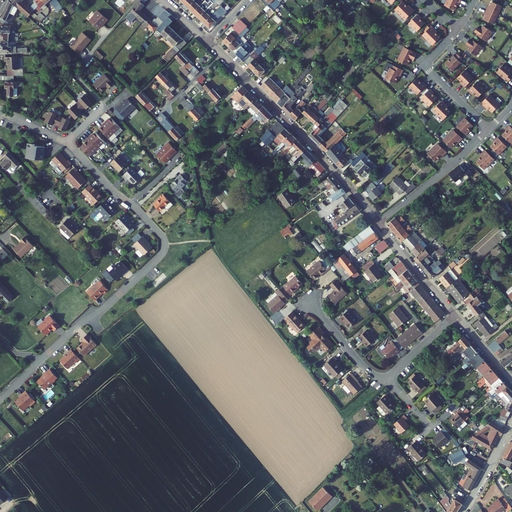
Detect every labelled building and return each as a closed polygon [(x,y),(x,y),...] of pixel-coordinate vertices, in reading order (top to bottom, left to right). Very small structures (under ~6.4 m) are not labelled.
[(10,9),(14,2),(10,0),(1,0),(0,4),(0,17),(2,17),(2,15),(6,7),(10,9)] [(10,0),(14,2),(25,12),(28,14),(39,2),(36,0),(34,0),(29,5),(24,0),(10,0)] [(193,11),(199,5),(193,0),(188,6),(193,11)] [(401,18),(410,9),(405,4),(404,5),(402,4),(398,0),(397,0),(390,8),(401,18)] [(455,2),(456,0),(441,0),(440,4),(450,8),(453,3),(453,2),(455,2)] [(493,14),(497,5),(487,0),(485,4),(485,5),(483,5),(482,8),(493,14)] [(39,2),(28,14),(47,29),(49,27),(50,29),(55,23),(40,11),(45,5),(41,1),(39,2)] [(142,1),(133,11),(139,16),(143,11),(142,10),(146,4),(142,1)] [(204,10),(199,5),(193,11),(198,16),(204,10)] [(221,6),(211,16),(217,22),(227,11),(221,6)] [(493,14),(482,8),(480,12),(481,13),(481,14),(479,18),(489,23),(493,14)] [(204,22),(210,16),(204,10),(198,16),(204,22)] [(107,19),(97,11),(88,22),(98,29),(100,26),(101,25),(102,26),(107,19)] [(155,21),(143,11),(139,16),(151,27),(156,31),(166,20),(161,16),(159,18),(158,18),(155,21)] [(416,15),(413,12),(404,21),(412,30),(420,22),(416,17),(415,16),(416,15)] [(158,38),(163,34),(170,26),(177,18),(172,13),(166,20),(156,31),(150,38),(152,40),(156,36),(158,38)] [(275,15),(272,19),(278,24),(281,20),(275,15)] [(210,16),(204,22),(209,27),(215,21),(210,16)] [(233,26),(240,33),(247,26),(248,25),(241,18),(233,26)] [(432,29),(427,24),(418,33),(428,43),(436,35),(431,31),(430,30),(432,29)] [(473,26),(470,30),(473,32),(472,33),(482,40),(488,30),(479,24),(476,28),(473,26)] [(0,26),(0,36),(8,36),(14,35),(14,32),(10,32),(10,26),(9,26),(9,27),(6,27),(0,26)] [(187,43),(170,26),(163,34),(170,41),(169,42),(175,48),(164,59),(168,62),(187,43)] [(228,45),(235,53),(242,45),(245,43),(240,38),(249,28),(247,26),(240,33),(237,37),(228,45)] [(228,45),(237,37),(235,35),(234,36),(230,32),(223,40),(228,45)] [(91,40),(82,33),(70,47),(79,55),(82,51),(91,40)] [(0,49),(2,49),(23,49),(23,42),(8,42),(8,36),(0,36),(0,49)] [(468,40),(464,38),(462,42),(465,44),(462,48),(471,54),(478,45),(468,39),(468,40)] [(160,40),(158,39),(152,46),(154,49),(159,43),(158,42),(160,40)] [(245,43),(242,45),(235,53),(244,62),(252,54),(254,51),(255,50),(254,49),(251,51),(250,50),(252,48),(249,46),(250,45),(247,41),(245,43)] [(393,59),(403,63),(406,58),(403,56),(404,55),(406,49),(399,45),(393,59)] [(253,70),(259,64),(263,60),(254,51),(252,54),(244,62),(253,70)] [(181,52),(176,57),(186,68),(188,71),(191,69),(193,66),(181,52)] [(458,57),(453,52),(450,54),(447,57),(446,56),(440,61),(448,69),(457,61),(455,60),(458,57)] [(3,66),(13,66),(13,53),(2,53),(0,53),(0,58),(3,58),(3,66)] [(502,77),(504,79),(508,76),(505,73),(508,70),(501,62),(493,70),(501,78),(502,77)] [(259,64),(253,70),(259,76),(265,70),(259,64)] [(395,75),(398,68),(389,64),(388,67),(385,66),(380,76),(390,81),(393,76),(393,75),(395,75)] [(457,83),(459,85),(469,76),(460,68),(452,76),(457,80),(458,81),(457,83)] [(193,70),(190,73),(195,77),(200,72),(198,69),(194,72),(193,70)] [(108,80),(99,70),(88,80),(95,88),(101,83),(103,85),(108,80)] [(160,71),(155,76),(167,89),(170,92),(175,87),(160,71)] [(271,95),(283,82),(272,72),(261,85),(271,95)] [(203,74),(197,79),(200,82),(204,79),(206,77),(203,74)] [(10,83),(13,83),(13,81),(17,81),(17,76),(5,76),(2,76),(1,83),(3,83),(3,91),(10,91),(10,83)] [(412,92),(422,83),(419,80),(418,82),(416,80),(412,76),(404,84),(412,92)] [(200,82),(199,83),(204,89),(215,100),(221,94),(219,92),(218,94),(210,85),(210,84),(207,81),(204,79),(200,82)] [(472,80),(463,89),(466,92),(467,90),(468,92),(472,96),(480,88),(472,80)] [(199,83),(197,82),(195,84),(201,92),(204,89),(199,83)] [(282,106),(294,92),(292,90),(289,87),(291,86),(289,85),(288,86),(286,84),(286,85),(283,82),(271,95),(282,106)] [(239,101),(240,103),(248,94),(241,87),(232,96),(233,98),(237,94),(241,98),(239,101)] [(297,88),(294,92),(282,106),(289,114),(295,108),(291,106),(304,91),(299,87),(297,88)] [(428,89),(425,87),(416,96),(424,104),(432,96),(428,92),(427,91),(428,89)] [(170,92),(167,89),(165,92),(167,95),(165,97),(168,100),(173,95),(170,92)] [(154,106),(140,91),(135,95),(150,110),(154,106)] [(303,112),(307,108),(303,105),(314,94),(310,91),(295,108),(289,114),(295,120),(303,112)] [(485,92),(476,102),(481,106),(482,105),(483,106),(487,110),(495,103),(485,92)] [(74,104),(68,110),(77,119),(83,114),(82,113),(87,108),(88,109),(94,104),(85,94),(79,100),(74,105),(74,104)] [(256,102),(248,94),(240,103),(242,104),(245,102),(249,106),(246,109),(247,111),(256,102)] [(319,94),(307,108),(303,112),(311,120),(314,116),(313,115),(315,113),(316,114),(319,110),(314,106),(322,97),(319,94)] [(121,95),(110,106),(119,114),(130,104),(121,95)] [(182,95),(177,100),(197,121),(202,116),(182,95)] [(442,103),(437,98),(428,107),(438,118),(446,110),(442,105),(441,104),(442,103)] [(314,116),(311,120),(314,123),(317,127),(326,118),(342,100),(340,99),(333,107),(331,105),(323,114),(319,110),(316,114),(315,113),(313,115),(314,116)] [(270,116),(256,102),(247,111),(236,123),(238,125),(242,122),(247,117),(248,118),(254,112),(260,119),(254,125),(257,129),(270,116)] [(57,115),(50,111),(44,123),(51,126),(52,125),(58,128),(57,129),(65,133),(71,121),(63,117),(63,118),(57,115)] [(102,116),(99,118),(109,129),(115,123),(106,114),(104,116),(103,117),(102,116)] [(163,115),(158,119),(176,138),(180,133),(163,115)] [(259,142),(268,134),(278,124),(270,116),(257,129),(258,130),(253,135),(259,142)] [(452,124),(461,133),(464,130),(463,129),(464,128),(468,124),(460,116),(452,124)] [(109,129),(99,118),(96,121),(97,122),(96,123),(94,125),(103,134),(109,129)] [(316,128),(309,135),(318,146),(324,141),(320,136),(332,124),(326,118),(317,127),(316,128)] [(269,139),(271,142),(283,130),(278,124),(268,134),(271,137),(269,139)] [(313,125),(306,132),(309,135),(316,128),(313,125)] [(325,153),(333,145),(349,130),(347,127),(343,131),(341,129),(326,144),(321,149),(325,153)] [(511,142),(511,129),(509,127),(506,130),(508,131),(506,132),(502,136),(510,144),(511,142)] [(86,130),(84,133),(93,143),(99,138),(90,128),(88,130),(87,131),(86,130)] [(453,142),(457,137),(448,128),(438,138),(446,146),(450,142),(451,140),(453,142)] [(283,130),(271,142),(269,144),(272,146),(279,140),(282,144),(290,137),(283,130)] [(93,143),(84,133),(81,135),(82,136),(81,137),(75,143),(84,152),(93,143)] [(300,147),(290,137),(282,144),(275,150),(277,152),(282,148),(287,153),(282,158),(285,161),(295,152),(300,147)] [(30,140),(23,139),(23,144),(25,146),(24,152),(29,152),(31,155),(38,156),(40,143),(30,142),(30,140)] [(507,148),(497,139),(495,142),(496,143),(495,144),(490,148),(498,156),(507,148)] [(166,154),(172,149),(164,141),(162,142),(161,141),(157,145),(158,146),(155,149),(155,150),(151,154),(155,158),(157,158),(158,158),(160,160),(165,156),(164,156),(164,154),(165,154),(166,153),(166,154)] [(337,149),(333,145),(325,153),(330,158),(346,142),(345,141),(337,149)] [(437,155),(442,150),(432,141),(422,151),(430,159),(434,155),(435,154),(437,155)] [(346,142),(330,158),(335,164),(343,156),(340,152),(348,144),(346,142)] [(308,156),(300,147),(295,152),(297,155),(294,157),(299,163),(308,156)] [(10,164),(15,159),(5,148),(0,153),(2,154),(0,155),(0,164),(4,169),(5,169),(7,169),(11,165),(10,164)] [(62,156),(55,148),(47,155),(51,160),(48,163),(55,170),(66,159),(63,156),(62,156)] [(350,152),(349,150),(343,156),(335,164),(342,172),(348,165),(349,164),(345,159),(350,154),(349,153),(350,152)] [(123,160),(114,151),(105,159),(109,163),(114,168),(123,160)] [(494,160),(485,151),(480,156),(481,157),(480,159),(476,163),(484,171),(494,160)] [(349,164),(348,165),(354,170),(353,172),(355,173),(357,173),(360,176),(361,175),(365,178),(372,171),(360,160),(365,155),(361,152),(349,164)] [(299,163),(304,169),(313,162),(310,158),(308,156),(299,163)] [(316,166),(313,162),(304,169),(308,173),(316,166)] [(378,176),(365,190),(374,200),(383,193),(376,186),(394,167),(390,162),(380,173),(378,176)] [(73,166),(70,163),(61,171),(73,184),(81,177),(72,167),(73,166)] [(136,173),(127,163),(118,172),(122,176),(124,174),(125,176),(125,177),(129,181),(136,173)] [(410,167),(415,173),(420,169),(414,163),(410,167)] [(293,171),(292,169),(288,165),(284,168),(289,175),(293,171)] [(293,169),(297,176),(302,173),(298,166),(293,169)] [(182,177),(176,171),(171,175),(172,175),(166,182),(172,188),(180,181),(179,180),(182,177)] [(334,185),(323,173),(315,179),(321,186),(325,183),(329,188),(334,185)] [(397,177),(391,184),(401,194),(405,190),(408,193),(415,187),(411,184),(408,187),(397,177)] [(16,179),(12,183),(26,198),(30,193),(16,179)] [(87,183),(84,180),(77,187),(89,200),(97,192),(88,183),(87,183)] [(321,203),(338,190),(334,185),(329,188),(316,197),(321,203)] [(278,186),(270,192),(279,204),(287,198),(278,186)] [(168,201),(158,191),(155,195),(155,196),(149,202),(155,208),(156,207),(157,207),(159,205),(159,204),(160,203),(161,204),(162,205),(164,205),(168,201)] [(43,208),(30,193),(26,198),(39,212),(43,208)] [(320,220),(328,215),(347,200),(342,194),(330,204),(331,206),(329,208),(328,207),(326,209),(328,212),(319,218),(320,220)] [(106,201),(101,196),(92,204),(102,215),(111,207),(105,201),(106,201)] [(347,200),(328,215),(331,219),(329,221),(331,224),(353,207),(347,200)] [(507,204),(503,207),(506,212),(511,209),(507,204)] [(125,215),(120,210),(111,218),(121,229),(122,228),(128,223),(129,222),(124,216),(125,215)] [(386,224),(390,229),(406,215),(406,214),(402,218),(401,216),(396,220),(394,218),(386,224)] [(63,215),(55,223),(66,233),(75,224),(71,220),(70,221),(63,215)] [(394,233),(402,226),(400,225),(405,221),(404,220),(408,217),(406,215),(390,229),(394,233)] [(394,233),(398,238),(413,224),(412,222),(408,225),(403,228),(402,226),(394,233)] [(128,223),(122,228),(124,231),(130,226),(128,223)] [(283,236),(288,233),(289,235),(293,233),(290,228),(292,227),(290,223),(279,229),(283,236)] [(409,234),(402,240),(416,256),(424,248),(428,245),(424,242),(428,238),(427,236),(430,234),(421,223),(409,234)] [(344,239),(347,244),(368,228),(364,224),(344,239)] [(401,241),(402,240),(409,234),(408,233),(412,229),(411,228),(415,225),(413,224),(398,238),(401,241)] [(368,228),(347,244),(349,247),(352,251),(373,234),(368,228)] [(142,236),(139,232),(130,241),(140,252),(148,244),(141,236),(142,236)] [(383,242),(378,236),(373,240),(378,246),(383,242)] [(14,249),(21,257),(33,246),(25,237),(20,241),(22,242),(14,249)] [(441,245),(436,251),(440,256),(446,250),(441,245)] [(414,257),(420,264),(429,256),(434,252),(431,249),(428,253),(424,248),(416,256),(414,257)] [(316,270),(325,263),(318,253),(302,266),(309,274),(315,269),(316,270)] [(330,262),(338,273),(350,265),(341,254),(330,262)] [(364,262),(369,259),(365,254),(355,261),(359,266),(364,262)] [(431,258),(429,256),(420,264),(425,270),(429,267),(425,263),(428,260),(429,261),(431,260),(430,259),(431,258)] [(388,263),(384,257),(377,262),(382,268),(388,263)] [(119,272),(124,267),(117,258),(114,261),(113,260),(110,263),(110,264),(105,270),(112,277),(117,273),(116,273),(118,271),(119,272)] [(389,263),(388,263),(382,268),(386,273),(400,262),(396,258),(389,263)] [(467,260),(465,258),(458,264),(460,266),(467,260)] [(359,266),(358,267),(364,274),(365,274),(368,277),(371,275),(377,272),(372,265),(373,264),(369,259),(364,262),(359,266)] [(432,278),(446,266),(441,261),(435,266),(427,273),(432,278)] [(394,283),(408,271),(400,262),(386,273),(393,281),(390,284),(392,285),(394,283)] [(435,266),(433,264),(429,268),(429,267),(425,270),(427,273),(435,266)] [(451,270),(448,273),(455,282),(457,280),(458,279),(451,270)] [(416,281),(408,271),(394,283),(392,285),(394,287),(401,281),(407,288),(416,281)] [(291,272),(279,281),(286,290),(290,287),(289,286),(298,279),(294,274),(293,275),(291,272)] [(448,273),(439,280),(447,289),(455,282),(448,273)] [(330,276),(324,281),(329,286),(323,292),(329,300),(342,289),(330,276)] [(89,282),(83,288),(91,297),(97,292),(97,291),(99,289),(100,291),(105,287),(100,282),(101,281),(97,277),(91,282),(89,282)] [(0,294),(0,295),(8,303),(15,296),(0,280),(0,294)] [(470,295),(457,280),(455,282),(447,289),(450,292),(452,291),(461,302),(470,295)] [(413,296),(422,288),(416,281),(407,288),(413,296)] [(283,294),(274,284),(261,296),(264,298),(262,300),(269,309),(274,305),(273,305),(280,298),(279,297),(283,294)] [(413,296),(420,303),(429,295),(422,288),(413,296)] [(477,289),(470,295),(473,299),(468,304),(477,315),(483,311),(478,304),(482,301),(480,298),(482,297),(481,295),(479,297),(477,294),(480,292),(477,289)] [(426,311),(435,303),(429,295),(420,303),(426,311)] [(388,314),(398,307),(393,301),(384,309),(388,314)] [(426,311),(432,318),(441,310),(435,303),(426,311)] [(342,306),(333,315),(337,319),(338,318),(344,324),(352,317),(342,306)] [(287,307),(280,314),(292,329),(300,322),(296,318),(295,318),(292,315),(293,314),(287,307)] [(403,314),(398,307),(388,314),(394,321),(395,321),(403,314)] [(433,318),(442,311),(441,310),(432,318),(433,318)] [(55,323),(45,312),(40,317),(41,318),(34,324),(42,332),(46,328),(48,325),(50,328),(55,323)] [(487,337),(498,327),(495,324),(494,325),(492,327),(483,318),(485,316),(486,316),(486,315),(485,314),(479,319),(480,320),(476,324),(487,337)] [(494,325),(486,316),(485,316),(483,318),(492,327),(494,325)] [(410,320),(391,336),(399,345),(418,329),(410,320)] [(314,323),(304,331),(308,336),(304,339),(305,340),(302,343),(306,348),(310,345),(311,347),(315,343),(320,348),(328,341),(322,334),(320,335),(317,331),(319,330),(314,323)] [(370,335),(362,325),(354,333),(358,338),(357,339),(361,343),(370,335)] [(497,357),(504,351),(499,344),(511,334),(510,332),(508,334),(506,331),(487,346),(497,357)] [(92,341),(82,332),(77,337),(79,339),(72,346),(79,353),(88,345),(89,345),(91,343),(92,341)] [(465,336),(448,350),(450,353),(453,351),(454,352),(462,344),(466,349),(472,344),(465,336)] [(380,345),(376,348),(384,357),(387,353),(387,352),(390,349),(391,350),(395,347),(387,339),(384,341),(382,341),(381,343),(380,345)] [(479,353),(472,344),(466,349),(455,359),(457,361),(466,354),(469,358),(468,359),(470,361),(479,353)] [(75,356),(66,347),(62,351),(63,351),(59,355),(58,354),(55,358),(63,366),(70,359),(71,361),(75,356)] [(427,351),(425,353),(429,357),(434,353),(429,347),(426,349),(427,351)] [(511,352),(501,361),(507,367),(511,363),(511,352)] [(329,353),(319,361),(329,373),(336,366),(329,358),(331,356),(329,353)] [(469,375),(486,361),(479,353),(470,361),(472,363),(473,362),(476,366),(468,373),(469,375)] [(449,365),(455,359),(452,356),(446,361),(449,365)] [(484,378),(494,369),(486,361),(469,375),(472,378),(480,370),(483,374),(482,375),(484,378)] [(38,374),(33,379),(39,386),(47,379),(48,380),(51,377),(50,376),(52,374),(45,366),(40,371),(41,372),(39,374),(38,374)] [(346,369),(337,377),(340,380),(337,383),(342,389),(345,387),(348,390),(356,383),(350,376),(351,375),(346,369)] [(487,389),(501,377),(494,369),(484,378),(486,379),(487,378),(490,382),(482,389),(484,391),(487,389)] [(410,370),(402,377),(408,383),(407,384),(410,388),(411,387),(418,381),(419,380),(410,370)] [(501,377),(487,389),(491,393),(504,382),(501,377)] [(418,381),(411,387),(413,389),(420,383),(418,381)] [(498,394),(499,394),(508,386),(504,382),(491,393),(487,397),(488,398),(496,391),(498,394)] [(506,393),(511,399),(507,409),(504,407),(497,420),(507,421),(511,410),(511,390),(508,386),(499,394),(502,397),(506,393)] [(426,407),(428,405),(435,399),(436,398),(427,388),(418,396),(422,401),(421,402),(426,407)] [(31,399),(21,389),(16,394),(17,394),(11,400),(19,408),(25,403),(26,404),(31,399)] [(382,408),(386,405),(389,402),(385,397),(382,395),(383,394),(381,390),(372,398),(381,409),(382,408)] [(438,402),(435,399),(428,405),(431,409),(438,402)] [(459,416),(451,407),(450,406),(447,409),(449,411),(443,415),(451,424),(459,417),(459,416)] [(452,406),(451,407),(459,416),(462,414),(458,410),(456,411),(452,406)] [(404,422),(399,416),(401,414),(398,411),(389,420),(396,429),(404,422)] [(484,418),(474,425),(461,434),(462,436),(466,434),(488,447),(495,431),(496,431),(500,426),(484,418)] [(444,435),(436,426),(432,429),(433,430),(427,435),(434,443),(444,435)] [(411,437),(404,443),(414,456),(422,450),(417,444),(411,437)] [(479,455),(480,451),(472,448),(470,455),(485,461),(486,458),(479,455)] [(511,463),(511,454),(506,452),(501,461),(511,466),(511,463)] [(463,471),(460,478),(459,480),(458,482),(468,488),(479,465),(465,455),(462,459),(466,463),(464,468),(465,469),(463,471)] [(318,483),(304,497),(314,507),(321,499),(320,499),(322,497),(323,497),(328,492),(318,483)] [(444,493),(437,498),(448,511),(452,511),(456,508),(448,502),(449,501),(448,501),(446,499),(445,498),(446,495),(444,493)] [(453,495),(449,501),(448,502),(456,508),(462,499),(454,493),(453,495)] [(3,500),(6,506),(14,501),(10,496),(3,500)] [(511,508),(505,497),(500,500),(498,497),(491,501),(492,503),(486,507),(489,511),(497,511),(497,510),(504,506),(507,511),(511,508)]
